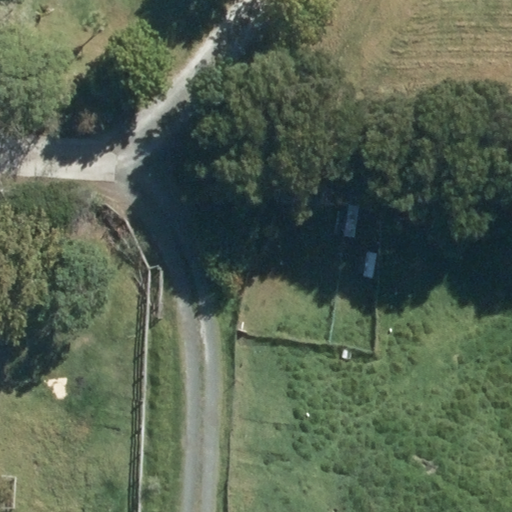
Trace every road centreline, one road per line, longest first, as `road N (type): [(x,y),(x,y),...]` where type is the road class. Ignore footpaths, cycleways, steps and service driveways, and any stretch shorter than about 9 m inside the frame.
road 1 (track): [(105,187),(203,355),(203,511)]
road 2 (track): [(0,186),(105,187),(253,0)]
